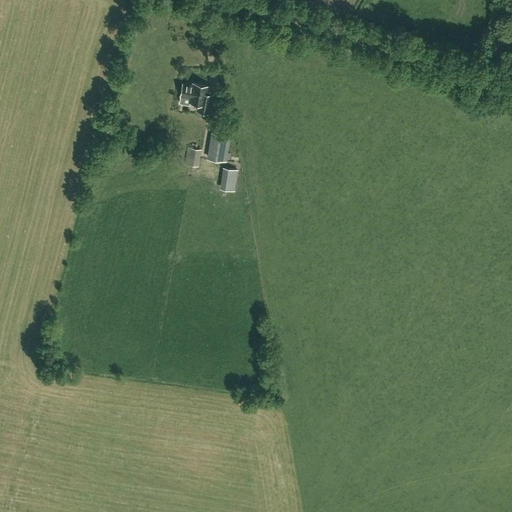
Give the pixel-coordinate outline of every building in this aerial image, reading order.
[(503,52),(511,23),(493,18),(485,47),(503,52)] [(205,95),(206,87),(192,84),(192,87),(181,85),(179,96),(190,98),(189,103),(198,104),(196,112),(208,114),(211,96),(205,95)] [(216,133),(212,159),(225,161),(229,135),(216,133)] [(185,163),(196,165),(198,149),(188,148),(185,163)] [(226,167),(223,189),(233,190),(236,169),(226,167)]
